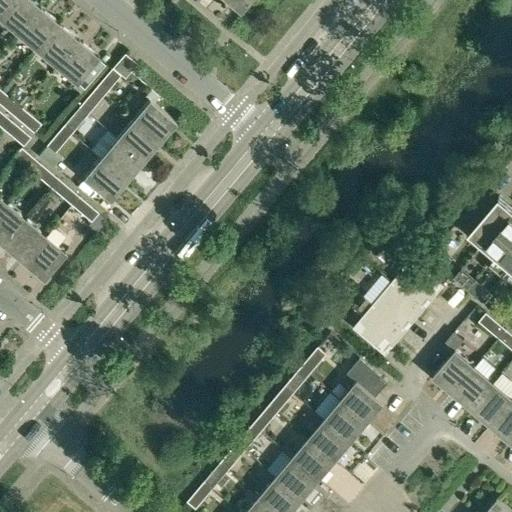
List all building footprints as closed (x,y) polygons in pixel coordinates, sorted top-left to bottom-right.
[(0,0),(0,14),(12,0),(0,0)] [(12,0),(0,14),(0,18),(17,33),(40,6),(32,0),(12,0)] [(248,0),(226,0),(239,11),(248,0)] [(60,23),(40,6),(17,33),(37,50),(60,23)] [(60,23),(37,50),(56,66),(79,39),(60,23)] [(98,55),(79,39),(56,66),(75,82),(98,55)] [(112,67),(95,86),(104,93),(120,74),(112,67)] [(87,113),(104,93),(95,86),(79,106),(87,113)] [(21,107),(2,91),(0,93),(0,103),(14,115),(21,107)] [(132,117),(159,140),(176,120),(149,98),(132,117)] [(71,133),(87,113),(79,106),(62,126),(71,133)] [(21,107),(14,115),(33,131),(40,123),(21,107)] [(0,125),(3,128),(10,120),(0,111),(0,125)] [(132,117),(116,137),(143,159),(159,140),(132,117)] [(30,136),(10,120),(3,128),(23,145),(30,136)] [(55,152),(71,133),(62,126),(47,144),(55,152)] [(116,137),(99,156),(126,179),(143,159),(116,137)] [(14,156),(32,171),(39,163),(21,147),(14,156)] [(126,179),(99,156),(83,176),(110,199),(126,179)] [(39,163),(32,171),(52,187),(59,179),(39,163)] [(52,187),(71,204),(78,196),(59,179),(52,187)] [(78,196),(71,204),(91,220),(98,212),(78,196)] [(484,241),(511,209),(497,196),(470,229),(484,241)] [(7,202),(0,209),(0,242),(3,245),(26,218),(7,202)] [(511,236),(511,208),(511,209),(484,241),(498,253),(511,236)] [(46,234),(26,218),(3,245),(23,262),(46,234)] [(46,234),(23,262),(43,278),(65,251),(46,234)] [(511,236),(498,253),(511,264),(511,236)] [(412,257),(392,281),(421,304),(431,292),(435,295),(444,284),(412,257)] [(392,281),(373,303),(401,327),(402,326),(412,315),(416,318),(425,307),(421,304),(392,281)] [(373,303),(353,326),(382,350),(393,337),(397,340),(406,330),(402,326),(401,327),(373,303)] [(486,313),(479,321),(498,337),(505,329),(486,313)] [(511,334),(505,329),(498,337),(511,348),(511,334)] [(318,346),(302,366),(310,373),(327,353),(318,346)] [(455,348),(433,375),(452,391),(475,364),(455,348)] [(357,379),(341,398),(368,421),(384,401),(374,393),(386,379),(360,357),(348,371),(357,379)] [(475,364),(452,391),(472,408),(495,381),(475,364)] [(302,366),(286,385),(294,392),(310,373),(302,366)] [(511,395),(495,381),(472,408),(492,424),(511,400),(511,395)] [(286,385),(270,404),(278,411),(294,392),(286,385)] [(341,398),(325,417),(352,440),(368,421),(341,398)] [(511,400),(492,424),(511,441),(511,439),(511,400)] [(270,404),(254,423),(262,430),(278,411),(270,404)] [(325,417),(308,437),(335,459),(352,440),(325,417)] [(254,423),(237,442),(246,449),(262,430),(254,423)] [(308,437),(292,456),(319,479),(335,459),(308,437)] [(221,461),(230,468),(246,449),(237,442),(221,461)] [(292,456),(276,475),(303,498),(319,479),(292,456)] [(214,487),(230,468),(221,461),(205,480),(214,487)] [(276,475),(260,495),(280,511),(290,511),(303,498),(276,475)] [(196,508),(214,487),(205,480),(188,501),(196,508)] [(280,511),(260,495),(244,511),(280,511)] [(511,511),(511,510),(497,497),(484,511),(511,511)]
